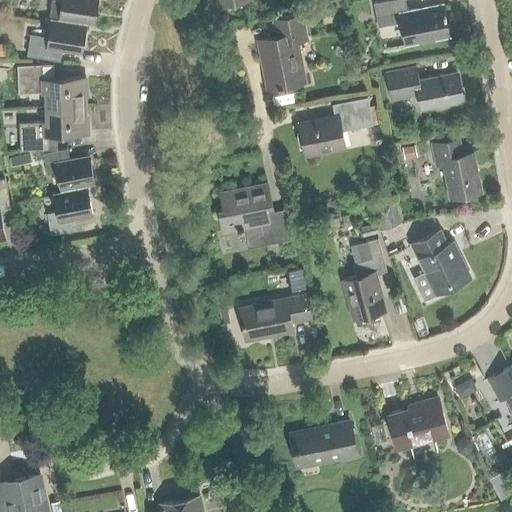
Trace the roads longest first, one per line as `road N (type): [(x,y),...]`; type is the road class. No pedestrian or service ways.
road 1 (residential): [(201,379),(279,388),(436,355),(475,339),(511,297)]
road 2 (residential): [(142,0),(127,85),(133,165)]
road 3 (residential): [(511,152),(488,0)]
road 4 (residential): [(150,247),(0,275)]
road 5 (residential): [(150,247),(167,325),(201,379)]
road 6 (residential): [(109,469),(165,447),(201,379)]
road 7 (residential): [(133,165),(263,137)]
